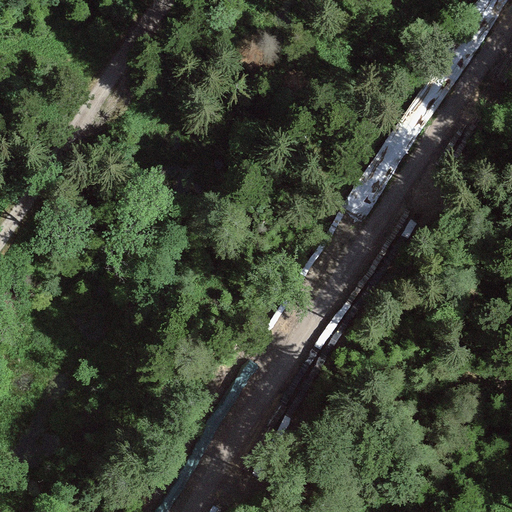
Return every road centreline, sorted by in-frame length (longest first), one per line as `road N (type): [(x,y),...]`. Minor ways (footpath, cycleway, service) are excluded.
road 1 (track): [(194,511),(511,17)]
road 2 (track): [(0,239),(183,0)]
